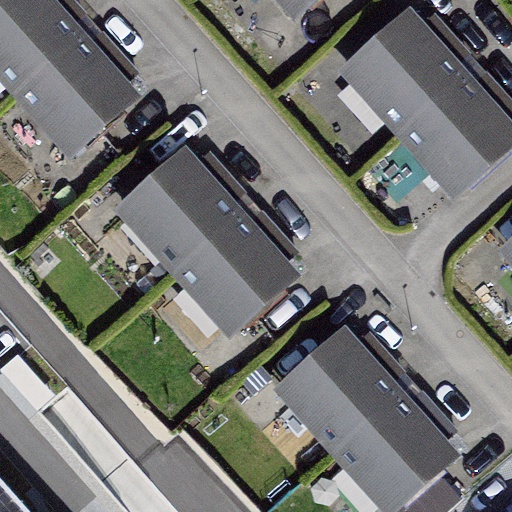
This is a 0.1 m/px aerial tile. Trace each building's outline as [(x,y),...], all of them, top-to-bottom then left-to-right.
[(0,72),(18,93),(78,40),(53,12),(66,0),(1,0),(0,1),(0,72)] [(283,0),(296,14),(310,0),(283,0)] [(408,20),(349,73),(402,133),(462,80),(437,52),(452,39),(433,18),(418,32),(408,20)] [(71,153),(131,99),(121,88),(136,75),(117,54),(102,67),(78,40),(18,93),(71,153)] [(511,106),(501,94),(486,107),(462,80),(402,133),(455,193),(511,142),(511,136),(505,128),(511,121),(511,106)] [(177,272),(237,219),(213,191),(228,178),(209,157),(194,170),(184,159),(124,212),(177,272)] [(277,233),(262,247),(237,219),(177,272),(231,332),(290,278),(281,267),(296,254),(277,233)] [(284,392),(337,451),(396,398),(372,371),(387,357),(368,336),(353,350),(343,339),(284,392)] [(421,426),(396,398),(337,451),(390,511),(450,458),(440,447),(455,433),(436,412),(421,426)] [(23,511),(0,485),(0,511),(23,511)]
